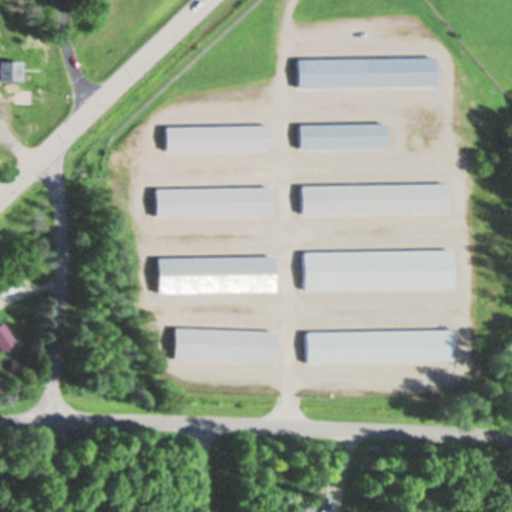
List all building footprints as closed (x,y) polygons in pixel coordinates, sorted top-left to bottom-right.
[(434,84),(297,87),(297,60),(434,57),(434,84)] [(20,81),(0,81),(0,62),(20,62),(20,81)] [(385,147),(298,148),(298,125),(384,123),(385,147)] [(268,148),(165,150),(165,127),(267,125),(268,148)] [(444,211),(299,214),(298,186),(443,183),(444,211)] [(269,215),(154,216),(153,189),(269,187),(269,215)] [(447,288),(300,290),(299,252),(446,250),(447,288)] [(270,291),(155,293),(154,258),(270,256),(270,291)] [(0,324),(10,340),(0,346),(0,324)] [(272,331),(270,363),(169,359),(170,328),(272,331)] [(446,360),(302,362),(301,331),(446,330),(446,360)]
